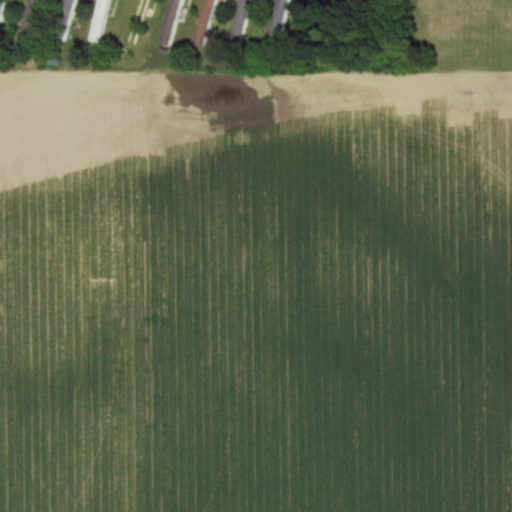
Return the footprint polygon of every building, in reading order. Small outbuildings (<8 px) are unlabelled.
[(31,0),(19,37),(31,41),(44,0),(31,0)] [(72,23),(77,0),(65,0),(60,20),(72,23)] [(103,42),(112,0),(99,0),(91,39),(103,42)] [(136,0),(124,43),(138,47),(151,0),(136,0)] [(174,47),(184,0),(170,0),(161,44),(174,47)] [(216,0),(201,0),(197,46),(211,48),(216,0)] [(245,45),(252,0),(238,0),(232,43),(245,45)] [(276,0),(267,44),(281,47),(290,0),(276,0)]
